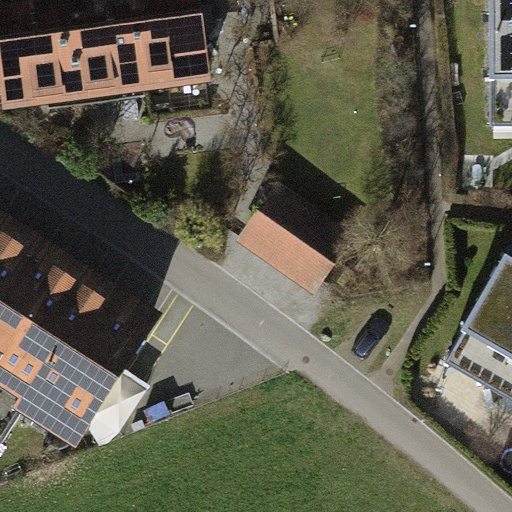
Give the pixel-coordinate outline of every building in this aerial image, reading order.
[(62,0),(0,0),(0,43),(8,102),(75,93),(62,0)] [(129,0),(62,0),(75,93),(141,84),(129,0)] [(198,0),(129,0),(141,84),(208,75),(198,0)] [(511,0),(492,0),(492,108),(511,108),(511,0)] [(362,236),(283,182),(242,241),(321,296),(362,236)] [(150,327),(0,231),(0,441),(12,423),(66,458),(150,327)] [(511,267),(505,264),(466,333),(511,359),(511,267)] [(119,433),(157,381),(133,364),(96,416),(119,433)]
